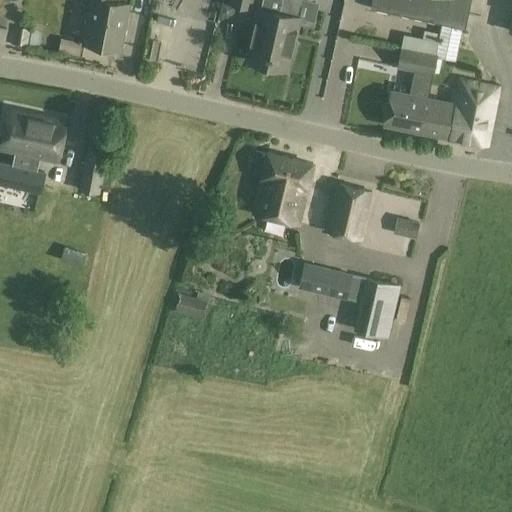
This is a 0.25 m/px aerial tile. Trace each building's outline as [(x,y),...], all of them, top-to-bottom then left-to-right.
[(90,0),(83,42),(122,49),(130,4),(115,1),(115,0),(90,0)] [(252,10),(254,0),(231,0),(231,3),(236,4),(236,6),(252,10)] [(262,0),(261,9),(260,8),(249,60),(269,65),(280,13),(283,0),(262,0)] [(269,65),(290,69),(301,17),(300,17),(303,0),(283,0),(280,13),(269,65)] [(372,0),(371,5),(445,22),(464,26),(466,26),(471,0),(372,0)] [(176,4),(154,5),(156,50),(177,49),(176,4)] [(30,18),(29,34),(48,35),(49,19),(30,18)] [(461,41),(464,26),(445,22),(441,36),(461,41)] [(81,44),(61,40),(59,53),(79,56),(81,44)] [(393,91),(387,124),(427,132),(433,99),(428,98),(438,54),(402,46),(397,67),(414,71),(409,94),(393,91)] [(456,103),(433,99),(427,132),(487,144),(498,87),(461,79),(456,103)] [(26,163),(27,161),(32,162),(34,156),(59,161),(67,121),(8,108),(0,148),(18,153),(11,185),(6,184),(0,211),(0,274),(33,282),(36,271),(42,273),(44,263),(38,262),(55,179),(32,174),(33,170),(31,169),(32,165),(26,163)] [(99,194),(109,151),(89,146),(79,190),(99,194)] [(270,154),(256,212),(301,222),(314,164),(270,154)] [(327,231),(363,239),(374,192),(338,184),(327,231)] [(394,233),(416,239),(420,222),(398,216),(394,233)] [(87,253),(65,246),(61,259),(83,266),(87,253)] [(313,290),(365,302),(359,330),(389,337),(400,286),(319,267),(313,290)] [(175,311),(203,318),(210,294),(199,291),(197,297),(180,292),(175,311)]
